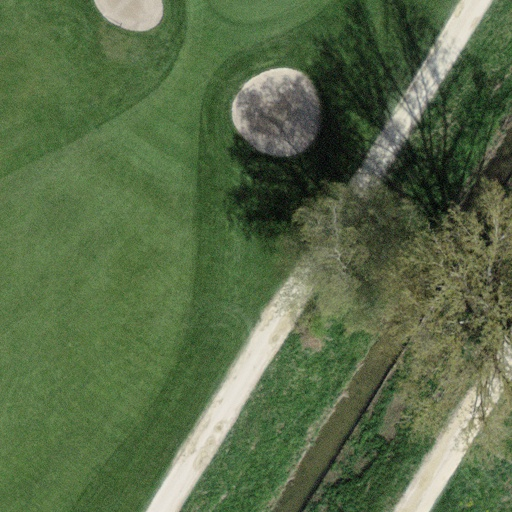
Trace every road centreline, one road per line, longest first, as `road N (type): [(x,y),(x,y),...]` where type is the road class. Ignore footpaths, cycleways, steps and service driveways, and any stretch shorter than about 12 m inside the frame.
road 1 (track): [(477,0),(158,511)]
road 2 (track): [(511,359),(417,511)]
